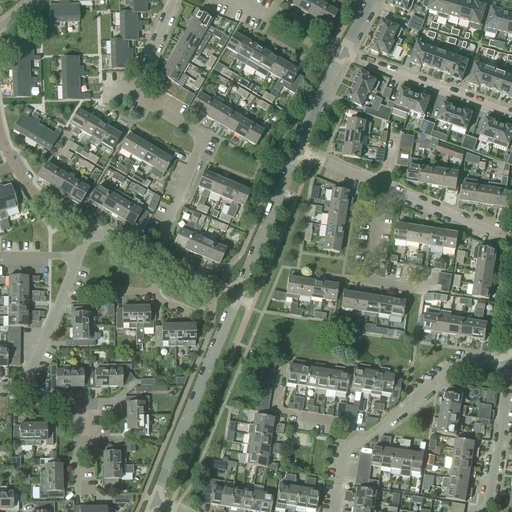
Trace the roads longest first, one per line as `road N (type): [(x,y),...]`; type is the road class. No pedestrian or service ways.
road 1 (residential): [(151,256),(196,148),(192,133),(134,94),(172,0)]
road 2 (residential): [(334,511),(345,449),(354,441),(471,357),(511,363)]
road 3 (residential): [(154,499),(236,294)]
road 4 (residential): [(511,112),(341,52)]
road 5 (residential): [(236,294),(295,149)]
road 6 (residential): [(487,511),(511,363)]
road 7 (residential): [(76,493),(74,407),(25,385)]
road 8 (residential): [(511,241),(383,187)]
road 9 (residential): [(25,385),(76,257)]
